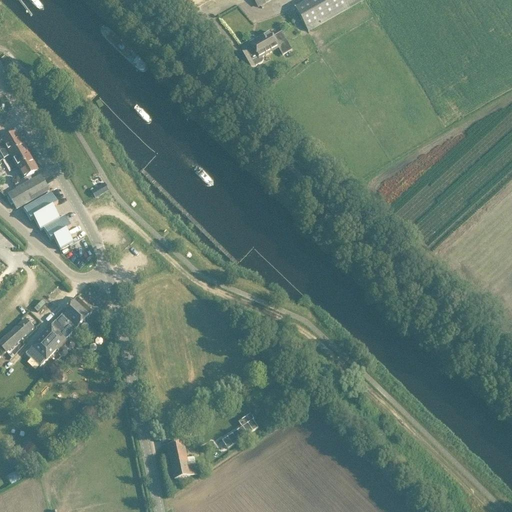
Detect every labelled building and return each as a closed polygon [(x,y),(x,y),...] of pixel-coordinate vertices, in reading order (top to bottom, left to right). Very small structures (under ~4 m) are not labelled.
[(364,0),(311,0),(304,5),(295,10),(308,32),(364,0)] [(238,57),(247,72),(263,63),(263,61),(262,58),(278,49),(282,56),(292,51),(282,33),(273,38),(270,33),(257,40),(258,42),(251,46),(253,50),(247,53),(246,53),(238,57)] [(255,75),(258,85),(267,83),(264,73),(255,75)] [(16,133),(7,138),(0,142),(0,153),(4,160),(10,156),(13,160),(27,152),(16,133)] [(27,152),(13,160),(24,179),(38,171),(27,152)] [(5,183),(16,177),(13,172),(2,178),(5,183)] [(15,191),(8,195),(16,210),(30,201),(31,202),(49,191),(41,176),(32,181),(25,185),(17,190),(15,191)] [(25,185),(32,181),(29,176),(14,185),(17,190),(25,185)] [(110,192),(105,183),(90,191),(95,200),(110,192)] [(12,186),(0,192),(0,194),(2,198),(8,195),(15,191),(12,186)] [(40,231),(44,229),(60,219),(53,208),(57,206),(54,202),(56,202),(51,193),(23,209),(30,221),(34,220),(40,231)] [(60,219),(44,229),(50,241),(54,239),(60,251),(74,244),(67,232),(70,230),(68,226),(69,225),(64,217),(60,219)] [(40,368),(46,361),(57,350),(59,352),(59,355),(61,357),(65,358),(67,355),(67,352),(67,351),(68,349),(72,349),(74,347),(74,344),(72,341),(69,341),(67,340),(92,313),(77,299),(68,308),(67,308),(66,308),(67,309),(62,315),(63,315),(56,322),(51,327),(26,355),(40,368)] [(25,320),(0,342),(0,358),(6,353),(33,329),(25,320)] [(220,407),(222,411),(228,409),(224,398),(213,403),(215,409),(220,407)] [(170,418),(171,421),(174,430),(209,419),(206,407),(170,418)] [(221,444),(227,452),(258,430),(252,422),(249,417),(237,426),(240,430),(221,444)] [(184,443),(168,446),(172,466),(171,466),(174,480),(192,476),(189,462),(188,462),(184,443)] [(7,477),(11,486),(22,480),(18,472),(7,477)]
